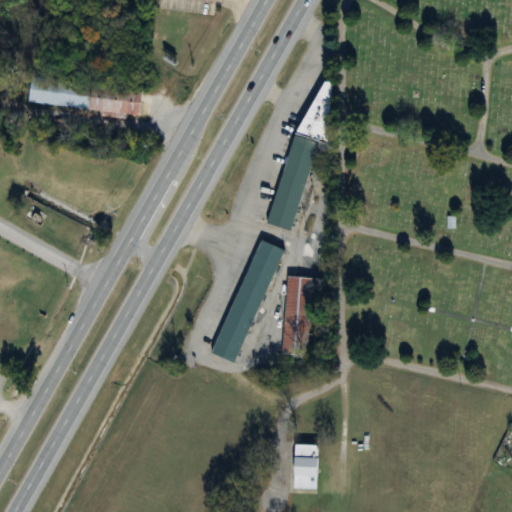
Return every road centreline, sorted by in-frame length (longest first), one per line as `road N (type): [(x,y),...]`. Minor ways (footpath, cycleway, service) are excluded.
road 1 (primary): [(13,511),(302,0)]
road 2 (primary): [(265,0),(0,469)]
